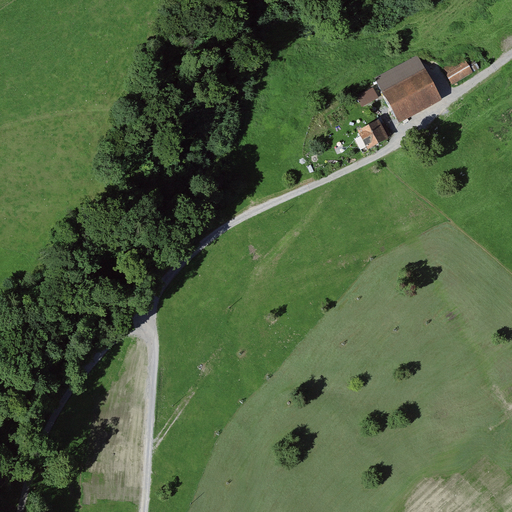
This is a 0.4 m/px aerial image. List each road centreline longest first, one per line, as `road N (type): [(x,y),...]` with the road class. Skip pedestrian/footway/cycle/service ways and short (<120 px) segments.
road 1 (track): [(137,312),(212,237),(394,145),(511,54)]
road 2 (track): [(144,511),(154,346),(137,312),(50,422),(20,511)]
